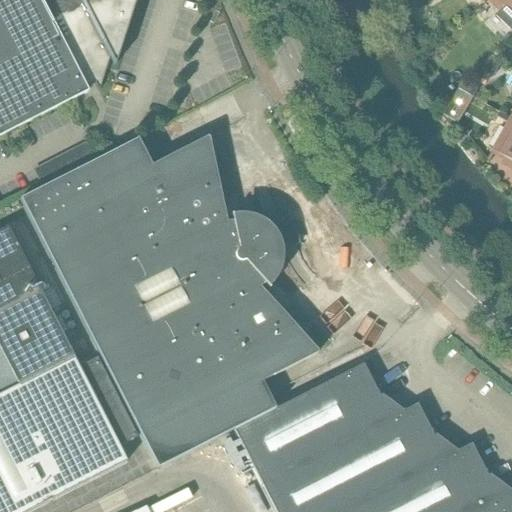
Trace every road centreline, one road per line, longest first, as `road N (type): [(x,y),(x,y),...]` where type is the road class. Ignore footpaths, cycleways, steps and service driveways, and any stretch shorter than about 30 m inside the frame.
road 1 (tertiary): [(511,330),(376,194),(298,73),(266,0)]
road 2 (unknown): [(0,175),(124,108),(169,0)]
road 3 (unknown): [(248,511),(220,466),(202,460),(90,511)]
